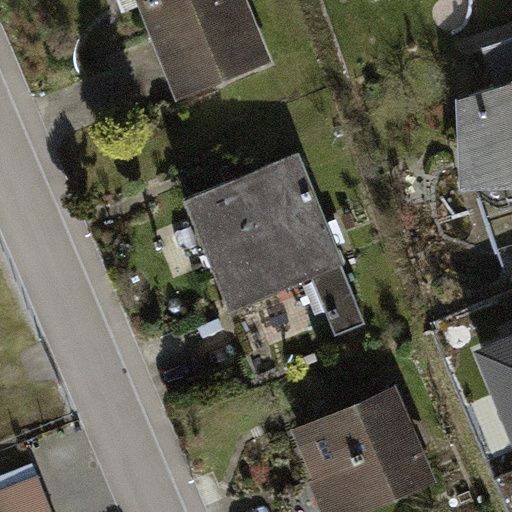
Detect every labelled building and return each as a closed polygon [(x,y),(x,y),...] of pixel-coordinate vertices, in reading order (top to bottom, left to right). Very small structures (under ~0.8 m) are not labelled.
[(245,0),(136,0),(175,95),(269,57),(245,0)] [(511,33),(480,44),(492,80),(511,73),(511,33)] [(511,73),(492,80),(453,93),(461,182),(508,178),(511,189),(511,73)] [(225,174),(181,191),(225,309),(311,277),(332,334),(365,321),(300,147),(225,174)] [(511,325),(471,343),(511,442),(511,325)] [(398,375),(292,421),(314,472),(308,475),(323,511),(354,511),(441,474),(398,375)]
